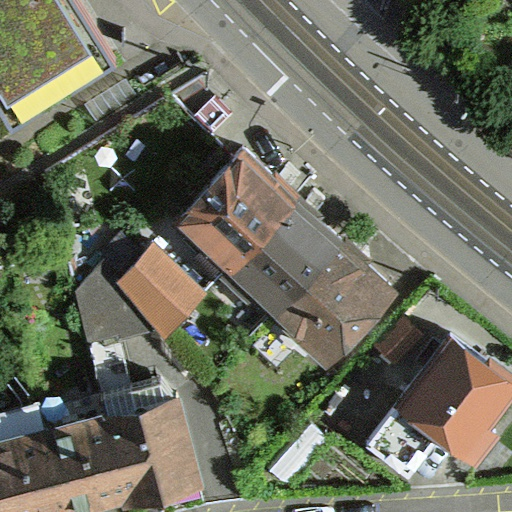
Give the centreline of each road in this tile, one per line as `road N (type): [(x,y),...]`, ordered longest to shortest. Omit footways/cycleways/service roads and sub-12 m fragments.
road 1 (primary): [(247,62),(511,295)]
road 2 (primary): [(511,181),(378,69),(310,0)]
